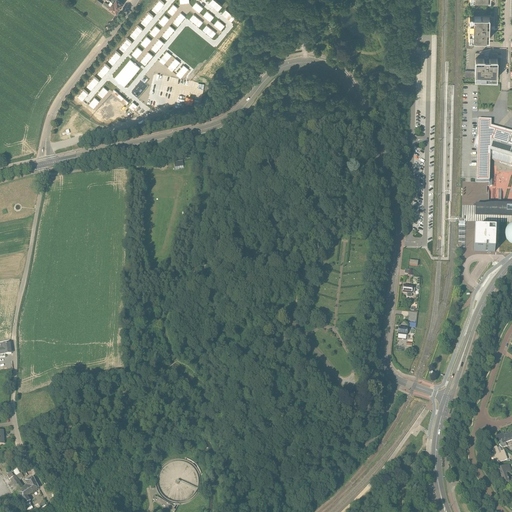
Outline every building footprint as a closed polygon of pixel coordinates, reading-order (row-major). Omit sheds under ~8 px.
[(113,3),(120,8),(123,4),(118,0),(111,0),(110,1),(112,3),(113,3)] [(160,0),(158,0),(152,8),(156,12),(164,3),(160,0)] [(105,2),(103,4),(116,13),(120,8),(113,3),(112,3),(110,1),(108,4),(105,2)] [(222,5),(217,1),(213,6),(218,10),(222,5)] [(203,8),(196,2),(192,6),(199,12),(203,8)] [(173,4),(167,11),(172,15),(178,8),(173,4)] [(230,12),(226,8),(222,13),(226,17),(230,12)] [(214,17),(207,11),(203,15),(210,21),(214,17)] [(148,12),(141,21),(145,25),(153,16),(148,12)] [(181,12),(177,17),(181,21),(185,16),(181,12)] [(235,16),(230,12),(226,17),(231,21),(235,16)] [(198,18),(194,14),(190,19),(194,23),(198,18)] [(164,15),(159,22),(163,25),(169,18),(164,15)] [(472,48),(473,39),(489,39),(489,31),(491,31),(491,26),(489,26),(489,17),(469,16),(469,38),(466,38),(466,48),(472,48)] [(177,17),(173,22),(178,25),(181,21),(177,17)] [(203,22),(198,18),(194,23),(199,26),(203,22)] [(224,25),(218,20),(214,24),(221,30),(224,25)] [(138,25),(130,34),(135,38),(142,29),(138,25)] [(155,25),(150,32),(154,36),(160,29),(155,25)] [(170,25),(166,30),(170,34),(174,29),(170,25)] [(211,29),(207,25),(203,30),(207,33),(211,29)] [(236,25),(230,32),(235,36),(241,29),(236,25)] [(183,31),(192,39),(196,34),(187,27),(183,31)] [(216,33),(211,29),(207,33),(212,37),(216,33)] [(166,30),(162,35),(167,38),(170,34),(166,30)] [(146,36),(141,43),(145,47),(151,40),(146,36)] [(227,36),(223,41),(228,44),(232,40),(227,36)] [(175,42),(184,49),(188,45),(179,37),(175,42)] [(127,38),(119,47),(124,51),(131,42),(127,38)] [(159,38),(155,43),(160,47),(163,42),(159,38)] [(196,42),(205,50),(209,45),(200,38),(196,42)] [(223,41),(219,45),(224,49),(228,44),(223,41)] [(155,43),(151,48),(156,52),(160,47),(155,43)] [(137,47),(132,54),(136,58),(142,51),(137,47)] [(166,52),(175,60),(179,55),(170,48),(166,52)] [(188,52),(197,60),(201,55),(192,48),(188,52)] [(216,49),(209,58),(213,62),(221,53),(216,49)] [(116,51),(108,60),(113,64),(121,55),(116,51)] [(148,52),(144,56),(149,60),(153,55),(148,52)] [(144,56),(140,61),(145,65),(149,60),(144,56)] [(163,56),(159,61),(164,64),(167,60),(163,56)] [(465,78),(492,78),(497,79),(497,58),(489,58),(489,56),(484,56),(484,58),(475,58),(475,71),(465,71),(465,78)] [(128,58),(123,65),(127,68),(133,62),(128,58)] [(179,63),(188,71),(192,66),(183,58),(179,63)] [(159,61),(155,65),(160,69),(164,64),(159,61)] [(205,62),(198,71),(202,75),(210,66),(205,62)] [(105,64),(97,73),(102,77),(110,68),(105,64)] [(137,65),(131,72),(136,76),(142,69),(137,65)] [(120,68),(114,75),(118,79),(124,72),(120,68)] [(148,71),(144,75),(149,79),(153,74),(148,71)] [(128,76),(122,82),(127,86),(133,79),(128,76)] [(94,77),(86,86),(91,90),(99,81),(94,77)] [(103,88),(98,95),(102,99),(108,92),(103,88)] [(83,90),(78,97),(82,101),(88,94),(83,90)] [(128,102),(114,90),(112,93),(127,105),(128,102)] [(94,99),(89,106),(93,109),(99,102),(94,99)] [(137,106),(133,102),(129,107),(134,110),(137,106)] [(511,132),(491,126),(491,120),(478,120),(478,137),(477,137),(474,147),(477,148),(476,178),(476,182),(489,182),(490,159),(511,166),(511,206),(492,206),(488,206),(489,202),(476,202),(475,222),(496,222),(497,222),(497,237),(495,237),(496,231),(475,231),(474,251),(510,252),(511,250),(511,132)] [(182,157),(174,158),(175,168),(184,167),(182,157)] [(291,188),(291,190),(292,192),(294,193),(295,193),(297,193),(298,192),(300,190),(300,188),(299,187),(297,185),(295,185),(294,185),(292,187),(291,188)] [(403,293),(411,294),(412,287),(403,286),(403,293)] [(399,328),(398,335),(407,336),(407,329),(399,328)] [(10,344),(0,345),(0,358),(3,358),(3,357),(5,356),(5,355),(11,354),(10,344)] [(503,435),(496,437),(498,442),(500,446),(502,448),(506,446),(505,443),(511,440),(511,435),(511,433),(503,436),(503,435)] [(507,460),(506,456),(504,450),(499,452),(497,447),(493,448),(495,454),(491,455),(495,464),(507,460)] [(496,478),(502,485),(509,483),(505,474),(511,472),(508,465),(497,469),(499,474),(498,474),(499,476),(496,478)] [(22,507),(24,511),(29,511),(33,509),(30,504),(31,503),(27,497),(39,489),(33,478),(26,481),(28,485),(23,489),(17,478),(22,476),(21,473),(16,476),(13,472),(8,475),(7,475),(9,480),(11,483),(8,485),(15,495),(17,493),(25,505),(22,507)] [(171,511),(174,511),(176,510),(174,510),(175,508),(157,498),(155,496),(153,500),(155,501),(154,502),(171,511)]
